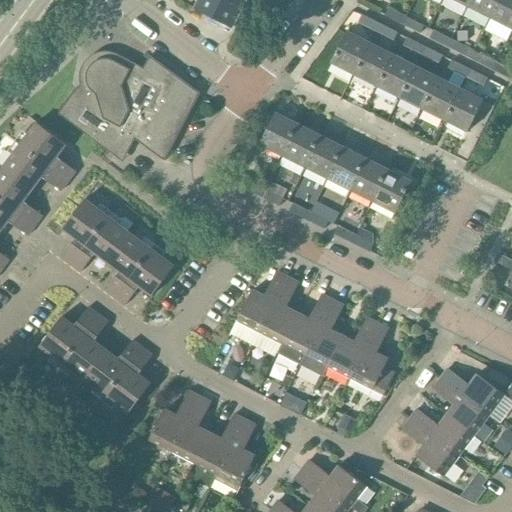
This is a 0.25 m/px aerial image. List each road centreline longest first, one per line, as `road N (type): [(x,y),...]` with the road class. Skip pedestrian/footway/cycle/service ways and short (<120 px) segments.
road 1 (residential): [(255,221),(459,324)]
road 2 (residential): [(0,335),(51,267),(160,349)]
road 3 (residential): [(160,349),(307,433)]
road 4 (residential): [(356,458),(459,324)]
road 5 (residential): [(246,93),(202,164),(209,190),(255,221)]
road 6 (residential): [(160,349),(255,221)]
road 7 (unclassified): [(246,93),(121,0)]
